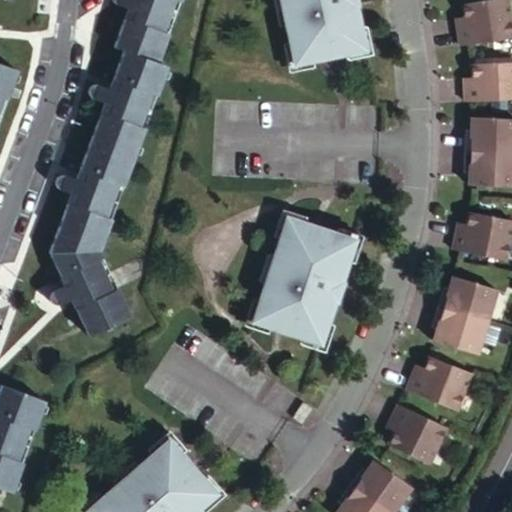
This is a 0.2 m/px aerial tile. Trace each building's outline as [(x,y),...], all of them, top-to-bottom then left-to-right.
[(63,270),(78,302),(72,305),(85,333),(126,313),(113,284),(109,288),(94,256),(97,254),(95,247),(106,216),(100,214),(112,181),(117,184),(139,125),(132,122),(145,90),(150,92),(161,63),(151,59),(163,29),(158,27),(167,0),(128,0),(123,15),(118,14),(107,44),(118,48),(108,77),(113,79),(101,111),(96,110),(74,168),(80,170),(68,203),(63,201),(46,249),(57,273),(63,270)] [(274,0),(288,59),(357,43),(347,0),(274,0)] [(495,0),(451,0),(454,11),(456,22),(448,23),(451,40),(501,31),(495,0)] [(446,12),(448,23),(456,22),(454,11),(446,12)] [(456,78),(457,96),(509,93),(507,56),(462,59),(463,72),(463,78),(456,78)] [(0,96),(1,97),(11,69),(0,64),(0,96)] [(384,104),(373,105),(375,123),(385,122),(384,104)] [(456,130),(455,145),(505,147),(506,113),(461,111),(461,125),(461,131),(456,130)] [(505,147),(455,145),(455,160),(460,160),(460,166),(459,179),(504,180),(505,147)] [(500,214),(458,206),(455,218),(453,229),(446,228),(443,244),(492,254),(500,214)] [(281,212),(248,317),(316,339),(329,296),(331,296),(337,277),(335,277),(349,234),(281,212)] [(455,218),(448,217),(446,228),(453,229),(455,218)] [(434,288),(430,302),(478,317),(488,284),(445,271),(441,284),(439,290),(434,288)] [(478,317),(430,302),(426,316),(430,318),(429,323),(425,336),(468,349),(478,317)] [(463,367),(422,352),(418,364),(414,374),(407,372),(401,387),(449,405),(463,367)] [(411,361),(407,372),(414,374),(418,364),(411,361)] [(0,485),(9,488),(20,459),(15,458),(26,425),(31,426),(41,399),(0,384),(0,485)] [(387,428),(381,439),(420,458),(438,422),(392,399),(385,415),(391,418),(387,428)] [(385,415),(380,424),(387,428),(391,418),(385,415)] [(169,436),(86,509),(89,511),(189,511),(216,489),(169,436)] [(353,468),(345,481),(385,509),(405,482),(368,456),(361,467),(357,471),(353,468)] [(383,511),(385,509),(345,481),(336,492),(340,495),(337,500),(329,511),(330,511),(383,511)]
